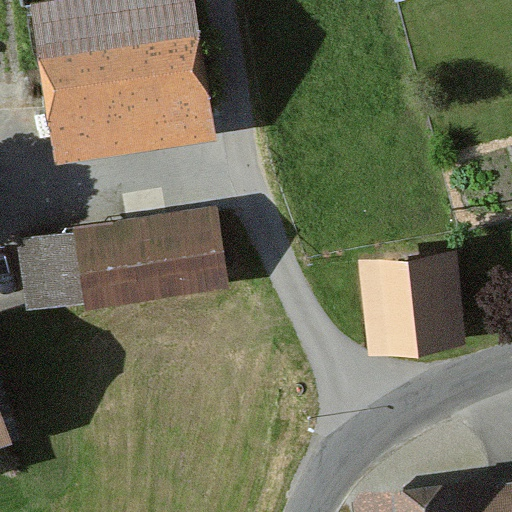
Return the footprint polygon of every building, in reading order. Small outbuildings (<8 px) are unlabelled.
[(45,0),(24,3),(45,155),(207,132),(188,0),(45,0)] [(213,207),(23,228),(33,315),(223,295),(213,207)] [(462,239),(358,248),(366,343),(470,334),(462,239)] [(0,348),(0,442),(23,436),(0,348)] [(511,511),(511,476),(373,486),(374,511),(511,511)]
